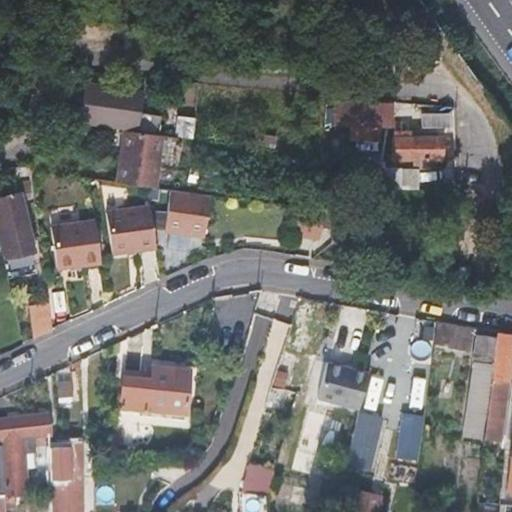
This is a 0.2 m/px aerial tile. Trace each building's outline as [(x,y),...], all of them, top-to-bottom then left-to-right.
[(129,130),(159,135),(161,123),(142,120),(145,105),(120,101),(122,90),(90,84),(84,123),(124,130),(129,130)] [(399,105),(344,106),(344,126),(360,126),(360,141),(384,141),(384,126),(400,126),(399,105)] [(171,115),(171,135),(191,136),(192,115),(171,115)] [(159,135),(129,130),(125,155),(120,154),(114,189),(157,196),(167,136),(159,135)] [(125,155),(129,130),(124,130),(120,154),(125,155)] [(397,144),(397,166),(447,166),(447,144),(397,144)] [(390,166),(358,166),(356,186),(390,186),(390,166)] [(477,192),(395,197),(396,220),(437,217),(437,211),(478,208),(477,192)] [(0,225),(6,255),(31,250),(19,193),(0,196),(0,225)] [(218,206),(177,199),(169,240),(209,247),(218,206)] [(114,261),(160,256),(156,216),(110,220),(114,261)] [(319,251),(323,224),(299,220),(295,248),(319,251)] [(335,226),(333,234),(350,236),(351,228),(335,226)] [(53,232),(58,273),(103,269),(99,228),(53,232)] [(354,263),(358,250),(336,246),(334,260),(354,263)] [(44,302),(24,307),(32,336),(52,331),(44,302)] [(432,347),(468,351),(471,325),(434,321),(432,347)] [(490,381),(507,383),(511,339),(495,336),(490,381)] [(320,361),(314,402),(361,409),(367,368),(320,361)] [(409,366),(406,400),(424,401),(428,367),(409,366)] [(118,380),(117,409),(181,414),(184,371),(149,368),(148,382),(118,380)] [(53,372),(55,400),(71,399),(69,371),(53,372)] [(507,383),(490,381),(486,418),(504,420),(507,383)] [(465,438),(481,440),(486,391),(475,390),(472,417),(468,416),(465,438)] [(391,459),(415,464),(424,415),(400,411),(391,459)] [(352,415),(339,464),(364,470),(376,422),(352,415)] [(0,418),(0,485),(23,484),(20,445),(31,444),(30,434),(44,433),(43,416),(0,418)] [(49,447),(44,447),(46,502),(58,502),(58,509),(76,508),(75,490),(71,490),(70,439),(49,440),(49,447)] [(246,460),(240,488),(269,494),(275,466),(246,460)] [(344,484),(337,511),(375,511),(380,492),(344,484)]
